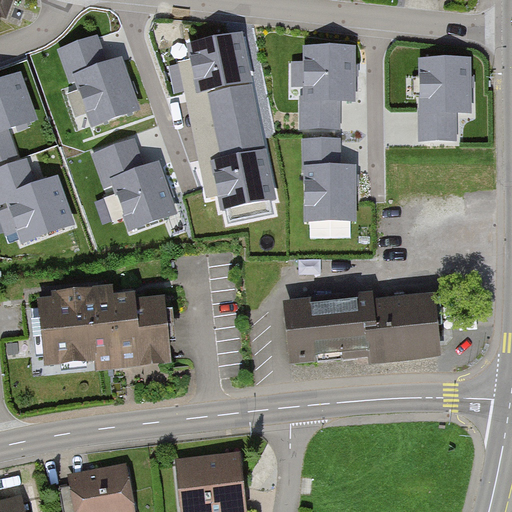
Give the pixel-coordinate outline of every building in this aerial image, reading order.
[(15,0),(0,0),(0,22),(8,25),(15,0)] [(203,130),(261,119),(245,35),(187,46),(203,130)] [(99,37),(58,52),(70,86),(76,84),(74,77),(109,65),(99,37)] [(341,105),(357,105),(357,48),(305,48),(305,98),(305,105),(341,105)] [(142,114),(123,60),(109,65),(74,77),(76,84),(93,131),(142,114)] [(473,117),(473,60),(418,60),(419,117),(458,117),(473,117)] [(34,121),(19,79),(0,86),(0,133),(7,131),(34,121)] [(299,98),(299,132),(341,132),(341,105),(305,105),(305,98),(299,98)] [(458,117),(419,117),(419,144),(458,144),(458,117)] [(220,214),(278,203),(261,119),(203,130),(220,214)] [(0,164),(17,159),(7,131),(0,133),(0,164)] [(342,141),(302,141),(303,177),(304,177),(304,169),(342,168),(342,141)] [(175,215),(158,167),(145,172),(135,144),(98,157),(108,186),(116,184),(132,230),(175,215)] [(25,166),(0,174),(0,197),(2,204),(9,201),(24,241),(71,225),(56,184),(34,192),(25,166)] [(358,224),(357,168),(342,168),(304,169),(304,177),(305,225),(358,224)] [(114,292),(40,298),(46,369),(95,365),(96,373),(173,366),(167,302),(136,304),(135,296),(115,298),(114,292)] [(376,295),(284,304),(291,367),(370,359),(370,367),(440,359),(434,300),(377,305),(376,295)] [(246,511),(239,457),(176,466),(182,511),(246,511)] [(137,511),(126,465),(68,478),(75,511),(137,511)] [(23,511),(21,502),(0,507),(0,511),(23,511)]
